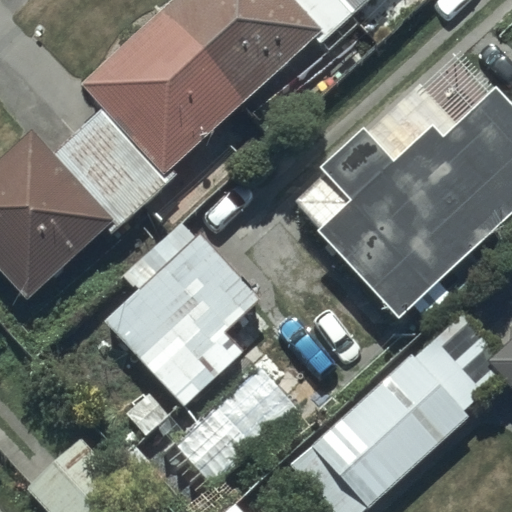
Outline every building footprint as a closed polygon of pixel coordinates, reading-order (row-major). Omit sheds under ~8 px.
[(29,122),(0,151),(0,267),(27,298),(101,224),(109,232),(175,170),(171,166),(314,30),(324,40),(366,0),(162,0),(79,79),(100,101),(53,147),(29,122)] [(363,122),(321,161),(350,192),(318,222),(398,309),(511,204),(511,99),(494,80),(440,129),(431,119),(392,154),(363,122)] [(181,221),(129,267),(142,280),(137,284),(194,348),(255,294),(199,231),(194,235),(181,221)] [(463,406),(501,371),(511,382),(511,331),(497,346),(460,305),(288,465),(331,511),(366,511),(471,414),(463,406)] [(103,511),(113,503),(59,447),(23,481),(52,511),(103,511)] [(158,511),(144,496),(125,511),(158,511)]
